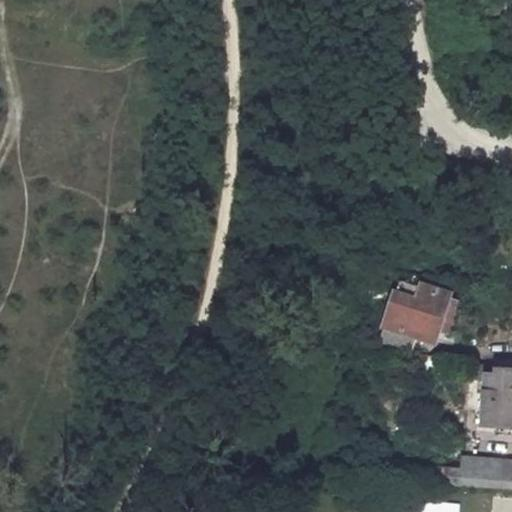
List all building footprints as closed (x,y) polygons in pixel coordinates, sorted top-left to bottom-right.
[(406,253),(406,272),(431,273),(432,254),(406,253)] [(448,298),(400,282),(386,325),(377,350),(393,355),(410,356),(416,335),(426,338),(428,331),(437,333),(448,298)] [(458,301),(448,298),(437,333),(446,336),(458,301)] [(437,333),(428,331),(426,338),(434,341),(437,333)] [(511,372),(496,372),(497,370),(471,368),(470,381),(486,382),(484,407),(482,426),(511,429),(511,372)] [(468,406),(484,407),(486,382),(470,381),(468,406)] [(511,490),(511,463),(505,463),(503,474),(502,489),(511,490)] [(473,487),(474,472),(464,471),(463,486),(473,487)] [(503,474),(474,472),(473,487),(502,489),(503,474)]
